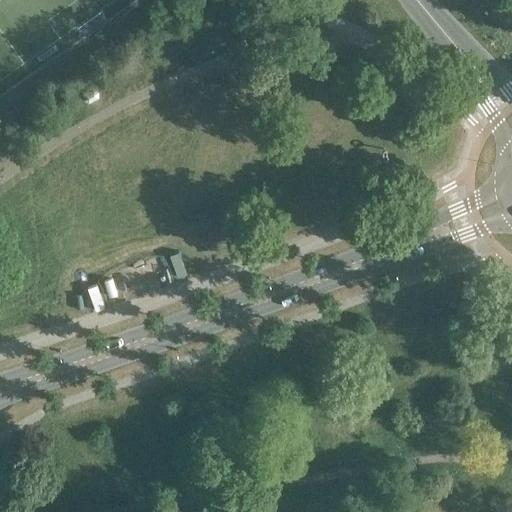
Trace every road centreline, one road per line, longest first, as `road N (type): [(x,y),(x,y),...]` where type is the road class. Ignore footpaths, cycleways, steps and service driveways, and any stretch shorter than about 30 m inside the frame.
road 1 (primary): [(0,390),(398,250)]
road 2 (tertiary): [(445,33),(511,153)]
road 3 (primary): [(501,182),(398,250)]
